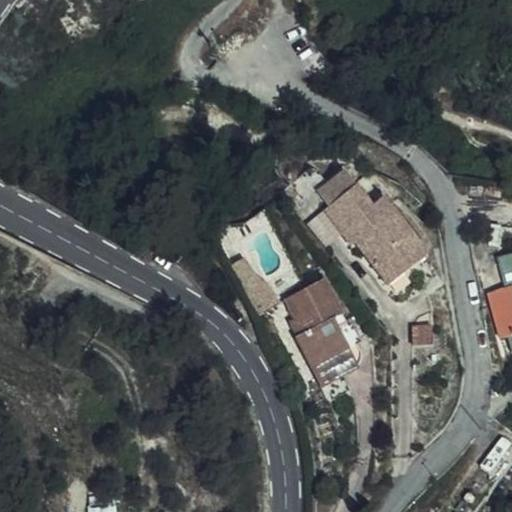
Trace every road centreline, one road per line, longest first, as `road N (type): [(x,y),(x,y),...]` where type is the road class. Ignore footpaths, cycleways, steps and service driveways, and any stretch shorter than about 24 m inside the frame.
road 1 (tertiary): [(0,204),(205,316),(244,354),(280,436),(286,511)]
road 2 (residential): [(386,511),(475,410),(452,216),(442,190)]
